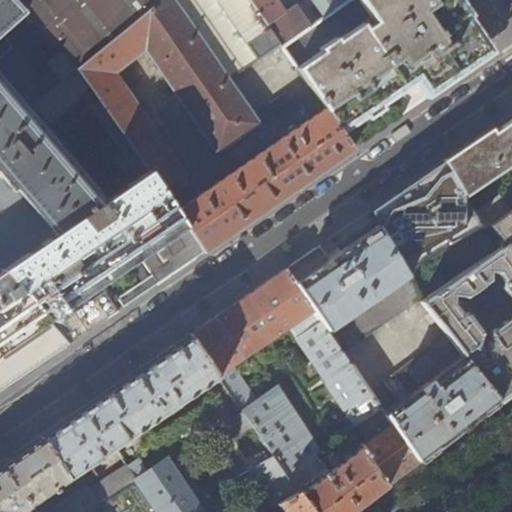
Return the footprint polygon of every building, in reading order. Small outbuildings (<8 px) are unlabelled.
[(0,0),(0,264),(70,344),(93,328),(118,311),(99,287),(122,271),(141,258),(158,284),(205,251),(79,68),(162,0),(0,0)] [(273,35),(249,0),(162,0),(79,68),(205,251),(226,237),(229,235),(279,201),(305,183),(307,181),(324,170),(337,160),(353,150),(343,135),(325,109),(306,122),(182,207),(168,186),(173,182),(179,191),(189,184),(184,175),(114,73),(144,48),(217,153),(259,124),(221,70),(273,35)] [(249,0),(273,35),(282,48),(309,29),(293,6),(284,13),(274,0),(311,0),(324,18),(350,0),(249,0)] [(358,0),(371,17),(297,69),(325,109),(343,135),(416,83),(427,99),(455,79),(480,62),(476,56),(481,53),(477,49),(482,46),(479,41),(484,37),(470,17),(458,0),(358,0)] [(483,139),(444,166),(463,199),(511,163),(511,119),(503,126),(483,139)] [(442,161),(369,211),(378,225),(409,275),(424,263),(480,227),(472,213),(463,199),(444,166),(442,161)] [(490,224),(507,213),(496,196),(472,213),(480,227),(482,230),(483,229),(490,224)] [(511,209),(507,213),(490,224),(501,241),(498,244),(501,249),(507,245),(511,251),(511,209)] [(422,297),(409,275),(378,225),(329,258),(319,245),(285,269),(343,353),(422,297)] [(501,249),(496,252),(424,301),(432,312),(437,318),(448,333),(498,401),(511,389),(511,251),(507,245),(501,249)] [(0,264),(0,392),(70,344),(0,264)] [(225,310),(189,335),(217,376),(307,314),(311,319),(298,328),(302,335),(297,338),(326,380),(299,398),(329,444),(380,407),(343,353),(285,269),(225,310)] [(433,322),(437,318),(432,312),(428,315),(433,322)] [(459,431),(498,401),(448,333),(383,383),(399,404),(386,415),(388,419),(418,462),(429,454),(459,431)] [(218,378),(217,376),(189,335),(134,372),(42,436),(36,440),(0,464),(0,511),(86,511),(103,501),(92,486),(86,486),(44,511),(25,511),(30,504),(32,504),(218,378)] [(227,391),(272,457),(285,475),(313,456),(316,453),(275,389),(255,403),(240,381),(227,391)] [(418,462),(388,419),(383,422),(388,428),(340,464),(334,455),(327,460),(334,469),(326,475),(313,456),(285,475),(297,493),(311,511),(352,511),(361,505),(415,465),(417,464),(418,462)] [(297,493),(285,475),(272,457),(251,470),(259,483),(205,511),(199,511),(166,461),(134,483),(153,511),(264,511),(277,505),(297,493)] [(134,482),(103,501),(86,511),(153,511),(134,483),(134,482)] [(311,511),(297,493),(277,505),(283,511),(311,511)]
